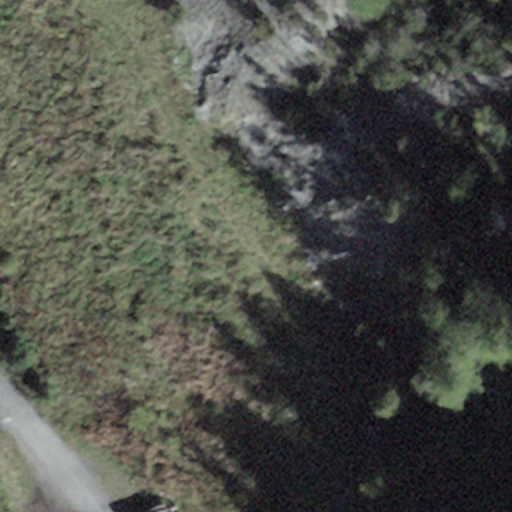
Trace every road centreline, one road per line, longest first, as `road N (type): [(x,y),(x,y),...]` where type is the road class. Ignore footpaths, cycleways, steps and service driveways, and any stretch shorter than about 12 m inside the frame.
road 1 (track): [(357,511),(312,353),(243,216),(93,0)]
road 2 (track): [(92,511),(0,397)]
